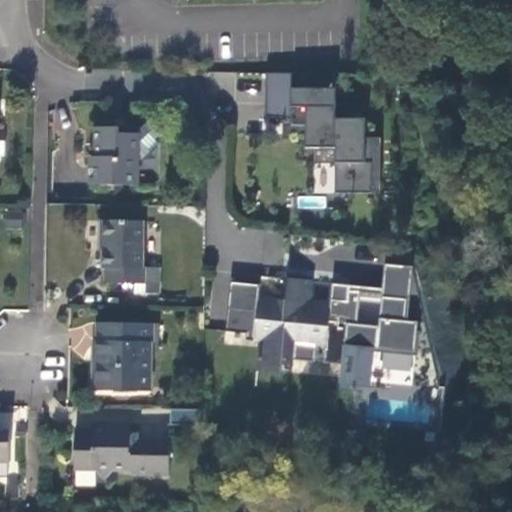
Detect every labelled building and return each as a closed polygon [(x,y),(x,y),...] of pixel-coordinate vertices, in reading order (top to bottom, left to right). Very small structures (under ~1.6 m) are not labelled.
[(343,75),(273,73),(273,93),(272,119),(297,119),(297,125),(313,124),(313,149),(342,149),(342,193),(387,193),(386,139),(372,139),(373,119),(342,119),(341,89),(343,75)] [(0,106),(0,161),(8,162),(13,157),(12,144),(4,144),(4,123),(5,123),(5,107),(0,106)] [(98,185),(145,186),(145,154),(143,154),(143,135),(123,136),(123,129),(112,128),(103,128),(103,156),(98,157),(98,185)] [(149,268),(149,224),(107,223),(106,242),(109,242),(109,260),(109,270),(112,270),(112,286),(152,287),(152,283),(166,283),(167,268),(149,268)] [(334,303),(332,308),(311,305),(313,283),(289,281),(288,304),(262,301),(263,288),(233,284),(227,334),(249,336),(248,342),(255,343),(262,344),(258,374),(282,376),(284,362),(297,363),(318,365),(319,349),(328,351),(326,367),(342,368),(342,384),(370,387),(374,352),(417,356),(420,326),(409,325),(415,270),(387,267),(384,291),(335,285),(334,303)] [(213,288),(210,314),(225,315),(228,290),(213,288)] [(162,345),(162,327),(103,326),(103,344),(103,362),(99,362),(99,377),(99,392),(118,392),(122,388),(134,388),(136,393),(158,393),(159,344),(162,345)] [(178,479),(179,445),(148,445),(148,434),(139,434),(139,425),(105,425),(105,431),(94,431),(86,431),(86,474),(105,474),(114,482),(122,474),(143,474),(143,476),(146,476),(146,478),(178,479)] [(0,462),(19,462),(19,433),(1,434),(0,432),(0,462)]
